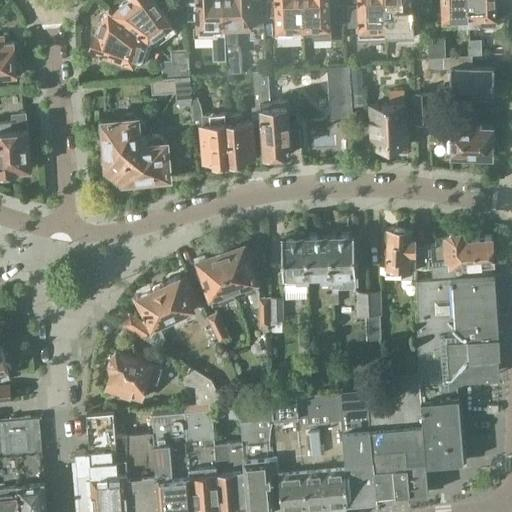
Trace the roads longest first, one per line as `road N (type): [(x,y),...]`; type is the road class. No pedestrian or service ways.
road 1 (residential): [(511,204),(355,187),(95,237)]
road 2 (residential): [(65,223),(53,28)]
road 3 (residential): [(63,497),(61,327)]
